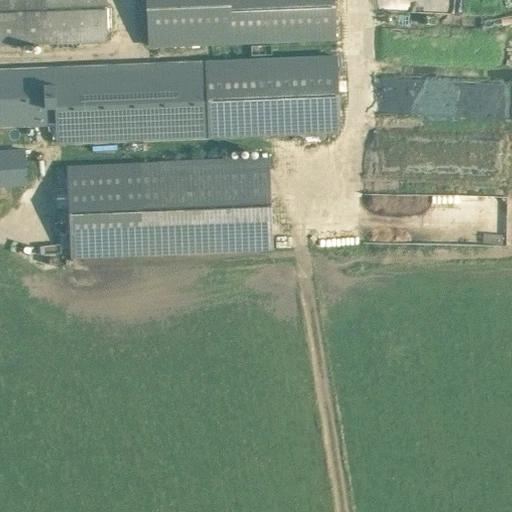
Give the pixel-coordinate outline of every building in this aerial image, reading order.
[(0,0),(0,44),(107,40),(105,0),(0,0)] [(147,0),(150,46),(337,38),(335,0),(147,0)] [(0,125),(55,123),(56,143),(340,132),(337,55),(0,67),(0,125)] [(0,185),(28,183),(26,149),(0,151),(0,185)] [(141,254),(273,249),(270,156),(137,161),(66,165),(72,258),(141,254)]
